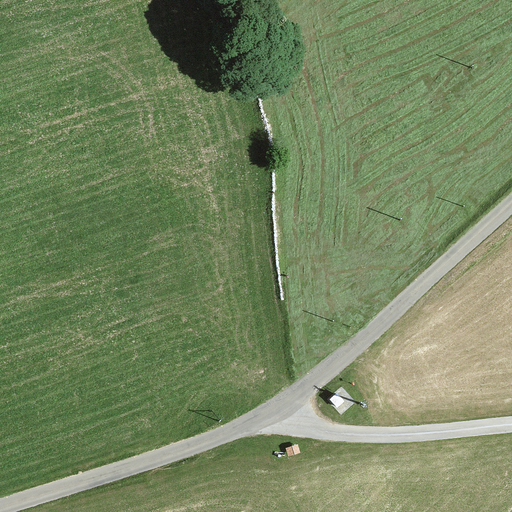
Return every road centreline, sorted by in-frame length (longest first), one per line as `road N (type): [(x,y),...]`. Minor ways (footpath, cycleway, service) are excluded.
road 1 (unclassified): [(511,198),(285,399)]
road 2 (unclassified): [(285,399),(0,497)]
road 3 (unclassified): [(285,399),(335,434),(511,423)]
